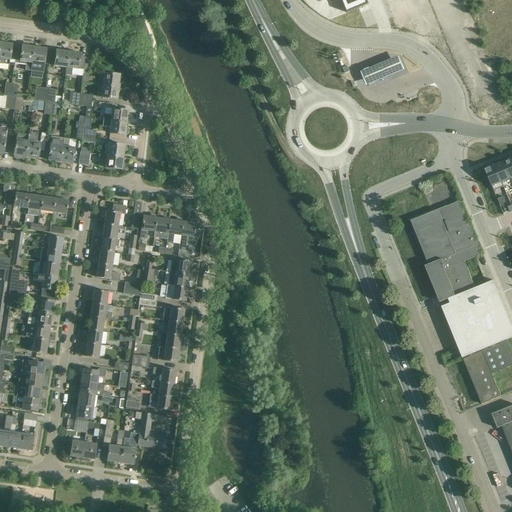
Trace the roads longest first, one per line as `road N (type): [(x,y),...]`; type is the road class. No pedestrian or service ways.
road 1 (unclassified): [(494,511),(370,200),(454,159)]
road 2 (unclassified): [(179,488),(212,240),(209,214),(192,197)]
road 3 (residential): [(47,472),(90,182)]
road 4 (primary): [(443,471),(353,240)]
road 5 (unclassified): [(457,127),(454,91),(420,51),(329,36),(289,0)]
road 6 (unclassified): [(511,297),(454,159)]
road 7 (unclassified): [(159,102),(123,48),(65,32)]
